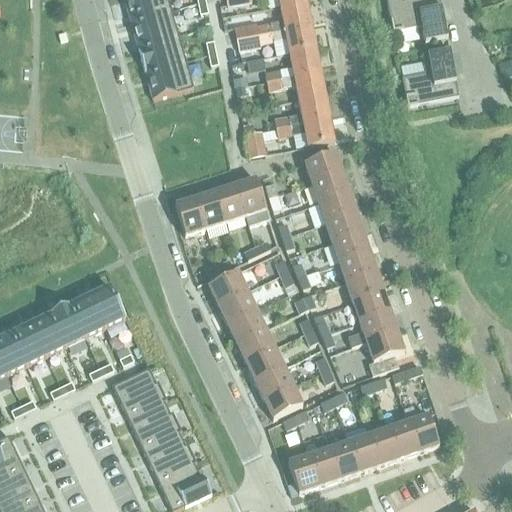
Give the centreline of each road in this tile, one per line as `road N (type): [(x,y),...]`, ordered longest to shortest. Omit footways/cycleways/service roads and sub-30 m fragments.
road 1 (residential): [(262,489),(172,291),(85,0)]
road 2 (residential): [(482,467),(370,150),(340,0)]
road 3 (unknown): [(145,206),(370,150)]
